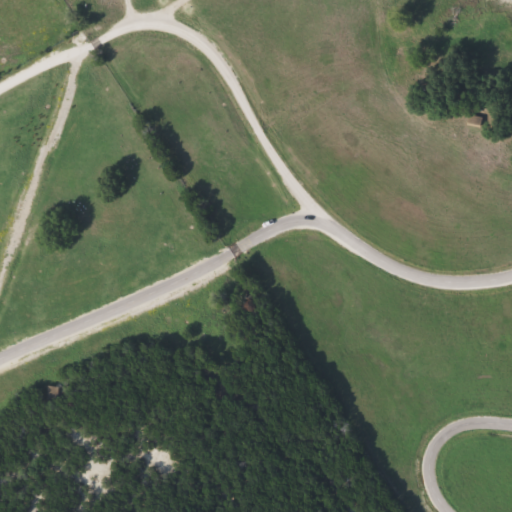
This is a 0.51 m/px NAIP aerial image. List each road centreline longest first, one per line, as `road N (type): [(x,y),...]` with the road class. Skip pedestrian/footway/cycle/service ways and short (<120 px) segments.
road 1 (residential): [(0,92),(129,17),(175,20),(230,60),(257,133),(355,244),(454,287),(511,282)]
road 2 (residential): [(0,269),(86,42)]
road 3 (residential): [(447,511),(426,461),(451,431),(511,416)]
